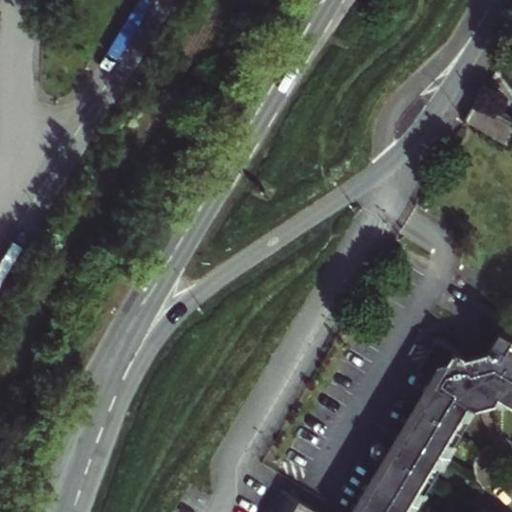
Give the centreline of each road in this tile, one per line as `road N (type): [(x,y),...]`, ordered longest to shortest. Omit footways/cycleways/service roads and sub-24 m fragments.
road 1 (residential): [(84,433),(188,302),(385,166)]
road 2 (primary): [(321,0),(138,312)]
road 3 (primary): [(138,312),(84,397),(31,511)]
road 4 (residential): [(493,0),(391,112),(385,166)]
road 5 (residential): [(385,166),(423,131),(495,0)]
road 6 (primary): [(84,433),(138,312)]
